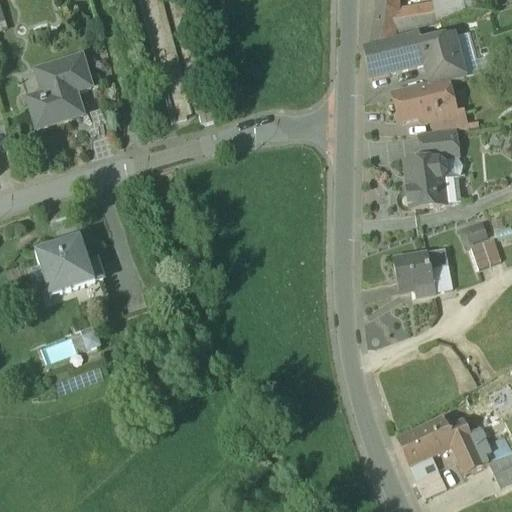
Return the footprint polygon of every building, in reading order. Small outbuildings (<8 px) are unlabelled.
[(0,0),(0,38),(9,36),(0,5),(0,0)] [(396,0),(374,0),(376,15),(370,51),(393,43),(395,32),(397,14),(396,0)] [(434,0),(436,8),(437,17),(439,25),(490,16),(487,0),(434,0)] [(397,14),(395,32),(437,17),(436,8),(397,14)] [(437,17),(395,32),(393,43),(440,26),(439,25),(437,17)] [(418,40),(364,56),(369,82),(394,76),(425,67),(421,51),(418,40)] [(452,40),(430,46),(430,49),(421,51),(425,67),(425,68),(428,79),(460,71),(452,40)] [(81,61),(35,75),(42,96),(26,101),(36,133),(82,119),(75,96),(90,91),(81,61)] [(460,71),(428,79),(431,91),(447,86),(463,82),(460,71)] [(431,91),(393,101),(399,126),(417,121),(424,126),(432,124),(455,117),(455,115),(447,86),(431,91)] [(455,117),(432,124),(435,136),(454,134),(467,132),(462,113),(455,115),(455,117)] [(435,136),(418,138),(422,165),(441,163),(441,165),(457,163),(454,134),(435,136)] [(422,165),(405,168),(408,195),(406,195),(408,210),(410,210),(410,214),(445,209),(442,184),(451,172),(441,165),(441,163),(422,165)] [(481,229),(467,234),(472,248),(486,243),(481,229)] [(80,242),(34,257),(39,272),(32,274),(37,289),(55,284),(60,299),(74,294),(95,287),(94,285),(102,283),(96,265),(88,268),(80,242)] [(500,266),(493,245),(482,249),(490,270),(500,266)] [(482,249),(470,253),(478,274),(489,270),(482,249)] [(444,256),(427,260),(430,276),(447,273),(444,256)] [(426,259),(392,266),(399,300),(414,297),(415,303),(435,299),(434,298),(430,276),(427,260),(426,259)] [(447,273),(430,276),(434,298),(452,295),(447,273)] [(95,287),(74,294),(79,309),(108,299),(102,283),(94,285),(95,287)] [(106,343),(49,365),(57,385),(80,376),(84,384),(109,374),(105,363),(117,358),(111,341),(106,343)] [(485,401),(469,409),(476,423),(492,415),(485,401)] [(443,423),(397,445),(409,473),(451,452),(470,443),(462,426),(447,433),(443,423)] [(470,443),(451,452),(464,480),(483,470),(470,443)] [(511,458),(508,450),(484,461),(493,479),(511,469),(511,458)] [(511,469),(493,479),(501,495),(511,489),(511,469)] [(435,475),(415,485),(422,500),(442,490),(435,475)]
